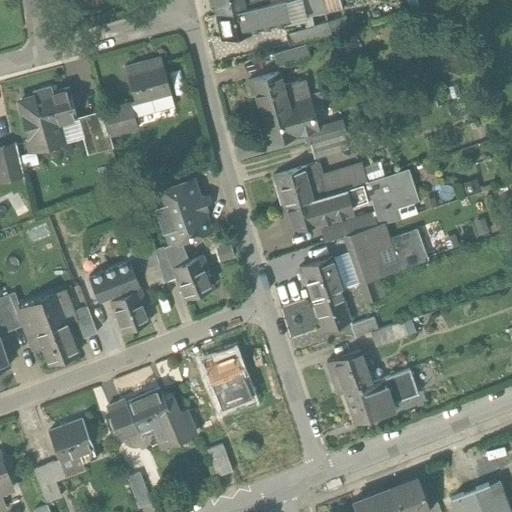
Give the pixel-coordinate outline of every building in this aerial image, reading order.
[(214,0),(218,15),(267,5),(266,0),(214,0)] [(267,5),(218,15),(223,40),(252,33),(251,30),(304,18),(300,0),(287,0),(280,2),(267,5)] [(322,0),(300,0),(304,18),(325,14),(322,0)] [(344,18),(287,35),(292,49),(305,45),(349,32),(344,18)] [(292,49),(273,55),(276,67),(309,57),(305,45),(292,49)] [(159,65),(144,69),(143,63),(125,68),(135,103),(168,94),(159,65)] [(278,74),(248,82),(251,93),(253,92),(259,112),(306,99),(310,98),(305,80),(282,87),(278,74)] [(50,88),(32,92),(33,97),(19,101),(31,148),(62,140),(57,124),(77,119),(69,90),(52,94),(50,88)] [(310,98),(306,99),(308,106),(322,102),(320,95),(310,98)] [(306,99),(259,112),(268,146),(307,134),(307,132),(303,133),(299,120),(311,116),(308,106),(306,99)] [(129,104),(104,111),(110,137),(136,131),(129,104)] [(102,112),(77,119),(87,155),(112,148),(102,112)] [(338,122),(307,132),(307,134),(311,144),(342,135),(338,122)] [(311,144),(310,145),(314,159),(346,149),(342,135),(311,144)] [(16,144),(0,147),(0,181),(23,176),(16,144)] [(317,163),(272,177),(275,186),(278,186),(285,206),(326,194),(317,163)] [(326,194),(285,206),(292,231),(328,220),(325,211),(372,197),(376,212),(415,201),(406,168),(377,178),(349,187),(346,188),(326,194)] [(374,168),(342,177),(346,188),(349,187),(377,178),(374,168)] [(190,181),(154,193),(159,207),(155,209),(163,232),(167,230),(171,244),(179,240),(180,240),(207,231),(201,213),(207,211),(202,198),(197,200),(190,181)] [(18,215),(31,209),(23,189),(9,195),(18,215)] [(78,209),(55,217),(63,240),(86,232),(78,209)] [(354,219),(321,230),(325,243),(343,237),(358,232),(354,219)] [(358,232),(343,237),(360,282),(378,276),(428,258),(417,230),(389,242),(382,224),(358,232)] [(151,239),(124,250),(129,260),(133,272),(158,262),(154,250),(151,239)] [(203,258),(188,263),(180,240),(171,244),(164,247),(176,279),(184,301),(212,291),(203,268),(206,267),(203,258)] [(221,245),(223,257),(237,254),(235,242),(221,245)] [(176,279),(164,247),(154,250),(158,262),(165,283),(176,279)] [(332,259),(298,271),(301,279),(304,278),(311,298),(339,289),(342,288),(332,259)] [(129,260),(88,276),(98,301),(109,297),(110,300),(137,290),(135,287),(139,285),(133,272),(129,260)] [(360,282),(358,282),(364,301),(384,294),(378,276),(360,282)] [(110,300),(110,301),(122,332),(149,321),(141,299),(143,298),(140,289),(137,290),(110,300)] [(339,289),(311,298),(322,329),(349,320),(339,289)] [(16,294),(2,299),(4,307),(12,328),(23,324),(17,310),(21,308),(16,294)] [(56,322),(47,299),(21,308),(17,310),(23,324),(32,349),(42,345),(49,365),(78,354),(64,319),(56,322)] [(4,307),(0,308),(0,320),(4,331),(12,328),(4,307)] [(86,307),(72,313),(82,340),(97,334),(86,307)] [(372,318),(349,325),(354,338),(376,330),(372,318)] [(0,335),(0,369),(10,366),(0,335)] [(359,350),(325,362),(336,394),(341,393),(370,383),(370,382),(359,350)] [(234,353),(212,362),(210,358),(201,362),(212,392),(215,391),(220,404),(249,392),(234,353)] [(370,383),(341,393),(352,425),(393,412),(391,404),(414,396),(406,371),(370,382),(370,383)] [(160,389),(125,402),(124,397),(105,404),(118,439),(152,426),(159,446),(193,433),(184,411),(179,413),(172,396),(164,399),(160,389)] [(82,419),(47,432),(58,461),(78,454),(81,463),(96,458),(82,419)] [(222,443),(207,448),(217,475),(232,470),(222,443)] [(0,485),(10,481),(0,456),(0,485)] [(139,472),(126,476),(136,506),(149,502),(139,472)] [(417,477),(389,487),(398,511),(425,511),(430,510),(417,477)] [(498,511),(488,483),(450,497),(456,511),(498,511)] [(398,511),(389,487),(352,501),(355,510),(355,511),(398,511)]
